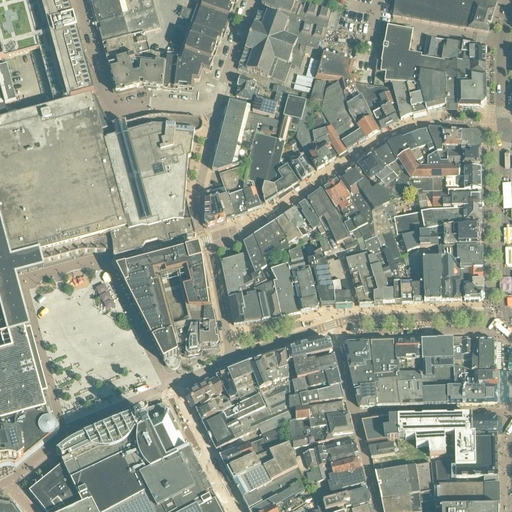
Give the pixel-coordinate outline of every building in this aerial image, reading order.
[(113,260),(142,252),(146,246),(157,243),(164,247),(196,238),(193,224),(186,200),(185,200),(183,194),(186,162),(188,161),(192,138),(192,135),(195,135),(195,134),(196,134),(197,134),(199,133),(200,133),(200,132),(201,131),(202,130),(202,129),(202,128),(202,126),(202,125),(202,124),(201,123),(200,122),(199,122),(199,121),(197,120),(196,120),(196,119),(162,117),(149,118),(124,125),(118,123),(113,128),(109,129),(107,122),(95,96),(94,96),(94,95),(92,90),(88,74),(77,33),(74,20),(73,20),(68,1),(68,0),(0,0),(0,240),(0,241),(0,240),(0,245),(4,262),(8,264),(21,260),(22,263),(24,264),(41,260),(42,263),(49,261),(79,253),(87,252),(113,252),(113,260)] [(102,46),(108,65),(150,54),(149,50),(145,35),(161,31),(152,0),(111,0),(92,5),(102,46)] [(180,57),(167,55),(163,91),(173,92),(174,90),(192,92),(193,83),(199,84),(203,72),(209,75),(213,65),(211,64),(217,47),(219,48),(221,43),(223,44),(231,21),(229,20),(235,3),(237,3),(238,0),(196,0),(195,3),(199,5),(195,14),(183,9),(180,18),(192,23),(186,40),(173,36),(170,45),(182,50),(180,57)] [(245,51),(239,68),(238,72),(248,75),(249,73),(268,80),(284,86),(291,68),(300,70),(303,62),(301,61),(304,48),(317,52),(320,43),(323,44),(332,11),(326,9),(328,2),(319,0),(316,0),(317,1),(314,0),(306,0),(306,3),(307,3),(307,5),(296,1),(296,0),(294,0),(264,0),(254,27),(245,51)] [(395,0),(393,18),(488,35),(497,3),(487,0),(395,0)] [(392,85),(406,86),(411,87),(419,87),(426,114),(446,109),(458,109),(480,110),(481,110),(485,106),(486,104),(485,69),(452,63),(424,58),(409,56),(413,33),(387,29),(381,64),(387,65),(386,76),(384,85),(392,85)] [(427,40),(424,58),(452,63),(485,69),(485,50),(427,40)] [(339,84),(338,84),(340,84),(349,116),(366,142),(379,134),(370,121),(372,120),(370,116),(355,85),(351,77),(350,77),(355,62),(330,55),(322,52),(314,81),(339,84)] [(150,54),(108,65),(115,92),(116,96),(119,94),(140,89),(140,88),(163,91),(167,55),(150,54)] [(375,74),(386,76),(387,65),(381,64),(377,64),(375,74)] [(257,100),(259,90),(255,89),(256,84),(239,80),(239,81),(237,81),(236,86),(238,87),(237,88),(239,89),(236,99),(251,103),(255,104),(252,114),(274,119),(274,118),(279,119),(282,107),(286,90),(274,87),(272,93),(277,94),(274,105),(257,100)] [(311,142),(310,136),(310,131),(314,101),(321,103),(325,84),(315,83),(310,103),(307,102),(307,104),(298,135),(296,140),(307,157),(310,157),(314,163),(312,164),(312,165),(317,173),(324,168),(320,162),(322,161),(312,146),(311,142)] [(321,113),(325,119),(332,130),(347,154),(366,142),(349,116),(340,84),(338,84),(326,92),(322,113),(321,113)] [(388,90),(355,85),(370,116),(372,115),(381,133),(398,124),(390,108),(394,106),(388,90)] [(406,86),(392,85),(401,122),(407,118),(412,117),(410,106),(411,105),(406,86)] [(411,87),(406,86),(411,105),(410,106),(412,117),(426,114),(419,87),(411,87)] [(261,209),(277,199),(275,188),(274,188),(274,187),(280,166),(288,133),(298,135),(307,104),(288,99),(278,142),(255,136),(248,164),(247,167),(245,174),(243,191),(243,194),(254,190),(255,191),(261,209)] [(218,174),(248,164),(255,136),(258,126),(262,127),(276,131),(278,124),(249,116),(251,109),(229,103),(212,172),(218,174)] [(310,136),(311,142),(312,146),(322,161),(320,162),(324,168),(325,169),(328,166),(335,162),(327,148),(329,147),(326,140),(329,139),(327,131),(332,130),(325,119),(323,120),(313,123),(312,131),(312,133),(312,135),(310,136)] [(277,131),(276,131),(262,127),(261,133),(276,137),(277,131)] [(347,154),(332,130),(327,131),(329,139),(332,148),(339,159),(347,154)] [(414,137),(413,137),(416,146),(418,145),(420,151),(422,151),(420,153),(423,158),(425,162),(427,160),(437,155),(435,150),(433,151),(426,134),(414,137)] [(428,134),(435,150),(437,155),(427,160),(429,163),(428,170),(450,170),(450,168),(452,168),(452,167),(452,165),(446,165),(446,153),(446,152),(446,149),(443,149),(444,140),(443,140),(442,134),(428,134)] [(461,135),(442,134),(443,140),(444,140),(443,149),(446,149),(446,152),(461,152),(461,135)] [(461,135),(461,152),(446,152),(446,153),(446,165),(452,165),(452,167),(480,167),(480,138),(477,135),(461,135)] [(413,137),(404,141),(412,154),(420,165),(425,162),(423,158),(420,153),(422,151),(420,151),(418,145),(416,146),(413,137)] [(374,156),(373,157),(384,171),(386,170),(415,193),(417,192),(417,193),(420,192),(422,195),(462,195),(462,193),(477,194),(481,194),(480,172),(459,172),(459,170),(450,170),(428,170),(429,163),(427,160),(425,162),(420,165),(412,154),(404,141),(388,147),(374,156)] [(310,174),(314,172),(303,155),(299,157),(292,162),(291,165),(302,183),(312,177),(310,174)] [(367,181),(377,189),(399,201),(415,195),(413,193),(415,193),(386,170),(384,171),(373,157),(358,167),(367,181)] [(298,185),(287,168),(285,167),(283,166),(283,167),(280,166),(274,187),(274,188),(275,188),(277,199),(278,199),(283,195),(283,196),(298,186),(298,185)] [(245,174),(247,167),(219,177),(224,190),(206,196),(205,220),(205,228),(208,230),(226,223),(218,201),(227,198),(227,197),(243,191),(245,174)] [(356,169),(346,176),(349,181),(352,181),(370,207),(372,225),(375,241),(377,240),(384,238),(393,263),(401,259),(391,233),(387,221),(383,209),(392,205),(399,201),(377,189),(372,192),(356,169)] [(339,180),(338,182),(362,217),(366,227),(372,225),(370,207),(352,181),(349,181),(346,176),(339,180)] [(345,226),(342,228),(350,239),(360,234),(364,245),(375,241),(372,225),(366,227),(362,217),(338,182),(323,191),(335,210),(338,208),(348,224),(344,225),(345,226)] [(227,198),(218,201),(226,223),(248,215),(249,215),(248,215),(261,210),(261,209),(255,191),(254,190),(243,194),(227,200),(227,198)] [(330,231),(324,234),(325,236),(318,239),(322,252),(323,255),(339,250),(336,245),(342,243),(346,252),(358,247),(360,253),(365,252),(366,252),(364,245),(360,234),(350,239),(342,228),(321,192),(307,202),(325,233),(330,230),(330,231)] [(420,192),(417,193),(418,198),(434,196),(434,210),(421,213),(421,215),(433,213),(450,213),(458,212),(463,212),(463,210),(481,210),(481,199),(477,199),(477,194),(462,193),(462,195),(422,195),(420,192)] [(306,203),(298,209),(313,232),(320,228),(306,203)] [(397,219),(392,205),(383,209),(387,221),(394,220),(397,219)] [(295,211),(284,218),(292,229),(289,231),(299,246),(301,245),(309,242),(310,244),(316,242),(315,239),(318,238),(318,239),(325,236),(324,234),(320,228),(313,232),(298,209),(295,211)] [(421,215),(397,219),(394,220),(397,238),(432,232),(455,227),(482,226),(481,210),(463,210),(463,212),(458,212),(450,213),(433,213),(421,215)] [(287,241),(287,242),(290,250),(299,246),(289,231),(292,229),(284,218),(276,224),(286,239),(287,241)] [(274,225),(253,238),(264,263),(275,258),(283,254),(290,250),(287,242),(285,243),(284,240),(284,239),(274,225)] [(479,236),(479,226),(455,227),(432,232),(402,239),(397,240),(401,250),(405,248),(407,255),(420,250),(438,249),(438,241),(444,241),(451,241),(451,235),(453,235),(458,238),(466,238),(466,236),(479,236)] [(479,248),(479,236),(466,236),(466,238),(458,238),(453,235),(451,235),(451,241),(444,241),(444,248),(445,249),(479,248)] [(247,255),(255,276),(261,272),(267,269),(264,263),(253,238),(243,245),(247,255)] [(384,238),(377,240),(389,269),(391,284),(393,284),(395,306),(401,305),(400,286),(397,282),(396,268),(395,268),(393,263),(384,238)] [(0,294),(0,295),(0,294),(0,299),(9,333),(24,329),(24,330),(29,328),(22,301),(17,284),(45,276),(44,269),(43,268),(41,260),(24,264),(22,263),(21,260),(8,264),(4,262),(0,245),(0,240),(0,241),(0,240),(0,294)] [(364,245),(366,252),(369,260),(373,259),(381,272),(384,279),(386,294),(382,294),(383,306),(395,306),(393,284),(391,284),(389,269),(377,240),(375,241),(364,245)] [(118,270),(116,271),(117,272),(120,278),(120,279),(125,288),(129,297),(130,298),(134,306),(134,307),(139,315),(139,316),(143,324),(144,325),(148,333),(148,334),(152,342),(166,369),(167,369),(168,370),(169,371),(170,371),(171,372),(172,372),(173,372),(174,372),(175,371),(176,371),(177,370),(178,370),(178,369),(179,368),(179,367),(179,366),(180,365),(180,364),(178,359),(177,356),(186,354),(186,356),(188,359),(198,357),(200,355),(200,350),(210,349),(217,349),(219,346),(216,330),(212,312),(212,311),(213,311),(209,284),(199,248),(123,269),(118,270)] [(457,251),(439,251),(439,259),(450,259),(459,272),(483,271),(483,253),(478,253),(478,250),(457,251)] [(292,266),(288,267),(291,277),(293,285),(295,285),(301,317),(308,315),(306,308),(310,308),(310,310),(317,309),(317,307),(318,307),(317,305),(318,305),(317,304),(309,271),(306,272),(300,251),(288,257),(292,266)] [(421,252),(413,255),(415,286),(420,286),(421,305),(422,305),(422,304),(424,304),(424,305),(441,304),(441,284),(442,284),(442,282),(450,282),(450,304),(451,304),(462,303),(461,289),(464,289),(472,289),(472,285),(483,285),(482,272),(483,272),(483,271),(459,272),(450,259),(439,259),(439,251),(421,252)] [(322,252),(306,261),(308,269),(310,268),(321,309),(335,308),(334,291),(326,265),(323,255),(322,252)] [(369,260),(366,252),(365,252),(366,257),(364,257),(366,258),(377,296),(374,297),(375,306),(383,306),(382,294),(386,294),(384,279),(381,272),(373,259),(369,260)] [(413,255),(403,259),(405,268),(411,267),(411,273),(406,274),(409,286),(409,293),(413,293),(414,305),(421,305),(420,286),(415,286),(413,255)] [(359,307),(375,306),(374,297),(377,296),(366,258),(364,257),(346,262),(359,307)] [(221,268),(228,301),(240,298),(238,288),(244,287),(242,280),(242,278),(246,277),(243,258),(225,263),(225,265),(223,267),(221,267),(221,268)] [(403,259),(401,259),(393,263),(395,268),(396,268),(397,282),(400,286),(401,305),(413,305),(414,305),(413,293),(409,293),(409,286),(406,274),(405,268),(403,259)] [(334,291),(335,308),(350,308),(351,305),(349,297),(350,296),(339,260),(326,265),(334,291)] [(283,269),(272,272),(276,283),(273,284),(280,321),(282,321),(301,317),(295,285),(293,285),(291,277),(288,267),(283,269)] [(240,298),(228,301),(234,328),(245,326),(243,314),(245,313),(243,301),(247,300),(246,297),(247,297),(247,294),(254,290),(267,283),(261,272),(255,276),(251,278),(250,276),(242,280),(244,287),(238,288),(240,298)] [(271,285),(264,288),(270,322),(280,321),(273,284),(276,283),(272,272),(271,273),(266,275),(271,285)] [(441,284),(441,304),(450,304),(450,282),(442,282),(442,284),(441,284)] [(483,285),(472,285),(472,289),(464,289),(464,303),(480,303),(483,300),(483,285)] [(263,288),(254,293),(261,324),(270,322),(264,288),(263,288)] [(254,293),(254,290),(247,294),(247,297),(246,297),(247,300),(243,301),(245,313),(243,314),(245,326),(261,324),(254,293)] [(0,294),(0,295),(0,294),(0,335),(1,335),(9,333),(0,299),(0,294)] [(0,422),(46,410),(36,372),(24,330),(24,329),(9,333),(1,335),(5,351),(0,352),(0,422)] [(301,349),(290,352),(292,362),(305,360),(305,361),(315,359),(314,358),(332,353),(329,342),(307,347),(301,349)] [(476,342),(453,343),(454,370),(462,370),(469,373),(469,374),(473,374),(472,373),(496,373),(496,344),(493,342),(476,342)] [(421,344),(423,380),(422,380),(422,384),(421,384),(423,408),(424,408),(467,407),(471,407),(497,406),(509,406),(509,389),(507,389),(506,374),(497,374),(473,374),(469,374),(469,373),(462,370),(454,370),(453,343),(421,344)] [(398,363),(398,366),(399,376),(400,386),(421,384),(422,384),(422,380),(423,380),(421,344),(395,345),(396,363),(398,363)] [(373,370),(373,378),(399,376),(398,366),(394,366),(393,345),(371,346),(371,358),(373,370)] [(351,380),(354,390),(375,388),(376,398),(378,409),(402,409),(400,386),(399,376),(373,378),(372,370),(371,370),(371,367),(372,367),(371,367),(370,362),(371,362),(371,361),(370,361),(369,356),(370,356),(370,355),(369,355),(369,350),(368,350),(368,347),(368,346),(347,346),(347,347),(344,350),(344,351),(351,380)] [(289,353),(275,357),(282,388),(289,385),(290,385),(290,383),(290,362),(292,362),(290,352),(288,352),(289,353)] [(259,431),(261,436),(278,430),(290,426),(290,424),(291,424),(290,411),(290,400),(289,400),(289,385),(282,388),(275,357),(249,366),(229,374),(239,400),(238,400),(241,406),(260,398),(266,410),(240,422),(241,424),(238,425),(244,438),(259,431)] [(315,361),(315,359),(305,361),(305,360),(292,362),(290,362),(290,383),(337,372),(334,360),(331,361),(330,358),(315,361)] [(330,391),(341,389),(337,372),(290,383),(290,385),(292,384),(296,398),(296,399),(308,396),(307,391),(328,386),(329,390),(329,391),(330,391)] [(233,410),(241,406),(238,400),(237,401),(237,399),(228,377),(228,376),(227,376),(226,375),(218,379),(218,380),(226,396),(233,410)] [(196,412),(196,413),(226,396),(218,380),(217,380),(208,386),(208,385),(191,395),(190,399),(195,409),(197,412),(196,412)] [(400,386),(402,409),(423,408),(421,384),(400,386)] [(354,390),(355,392),(354,392),(358,409),(360,410),(377,410),(376,398),(375,388),(354,390)] [(290,400),(290,411),(308,409),(308,407),(344,401),(341,389),(330,391),(329,391),(308,396),(296,399),(296,398),(290,400)] [(225,413),(227,413),(233,410),(226,396),(196,413),(202,424),(225,413)] [(219,450),(244,438),(238,425),(241,424),(240,422),(266,410),(260,398),(241,406),(233,410),(227,413),(203,425),(202,426),(203,427),(203,426),(205,429),(204,429),(205,431),(205,430),(207,433),(206,433),(207,434),(208,436),(211,441),(210,442),(211,443),(212,444),(214,447),(213,447),(214,448),(216,451),(215,451),(216,452),(219,450)] [(310,410),(312,421),(348,417),(345,405),(310,410)] [(30,493),(29,494),(30,495),(35,501),(36,502),(41,508),(44,511),(55,511),(56,511),(64,508),(63,507),(61,504),(67,499),(71,505),(74,504),(77,510),(73,511),(220,511),(216,503),(216,504),(189,453),(190,453),(189,452),(188,453),(181,439),(170,417),(166,416),(165,416),(164,415),(164,414),(164,413),(165,413),(165,412),(165,411),(165,410),(165,409),(164,408),(163,408),(163,407),(162,407),(161,408),(146,414),(135,418),(137,422),(134,423),(132,419),(114,426),(92,435),(86,438),(82,439),(79,440),(76,442),(73,443),(70,445),(67,447),(65,449),(58,454),(59,456),(61,458),(62,461),(64,461),(66,464),(63,467),(56,472),(50,477),(36,488),(30,493)] [(295,411),(296,422),(296,423),(310,422),(308,409),(295,411)] [(46,410),(0,422),(0,467),(1,467),(3,466),(5,466),(7,466),(9,466),(11,466),(13,466),(15,467),(54,435),(55,434),(55,433),(56,432),(56,431),(56,430),(56,429),(56,428),(56,427),(55,426),(55,425),(54,424),(53,423),(52,423),(51,422),(50,421),(46,410)] [(293,444),(292,444),(292,446),(293,445),(293,451),(308,447),(333,441),(332,438),(353,435),(348,417),(310,422),(296,423),(296,422),(291,424),(290,424),(290,426),(290,436),(291,441),(293,441),(293,444)] [(497,441),(497,419),(494,417),(470,418),(396,420),(397,439),(398,443),(426,438),(429,457),(429,458),(447,458),(449,458),(449,451),(449,450),(458,449),(458,452),(463,452),(463,458),(456,458),(455,466),(456,480),(468,479),(484,479),(496,479),(498,479),(497,441)] [(389,441),(389,438),(388,420),(362,424),(367,444),(389,441)] [(394,443),(397,443),(398,443),(397,439),(396,420),(388,420),(389,438),(393,438),(394,443)] [(220,459),(226,471),(272,453),(285,448),(278,430),(261,436),(262,437),(264,441),(231,454),(222,458),(221,458),(220,459)] [(303,457),(296,459),(294,461),(300,475),(308,472),(309,472),(313,471),(313,472),(325,469),(325,468),(331,466),(331,467),(359,460),(354,442),(314,452),(315,453),(303,457)] [(277,463),(234,484),(241,498),(242,498),(263,487),(265,486),(297,470),(300,475),(294,461),(296,459),(293,451),(293,445),(292,446),(292,444),(285,448),(272,453),(277,463)] [(393,445),(369,449),(371,460),(372,460),(395,457),(394,454),(399,454),(398,450),(398,445),(397,445),(393,446),(393,445)] [(227,471),(234,484),(277,463),(272,453),(226,471),(227,471)] [(359,460),(331,467),(333,477),(334,477),(337,476),(338,477),(345,475),(345,476),(362,471),(359,460)] [(378,488),(432,480),(431,465),(418,468),(418,467),(375,474),(375,475),(378,488)] [(325,469),(313,472),(317,485),(327,482),(325,469)] [(365,485),(362,471),(345,476),(345,475),(338,477),(337,476),(334,477),(333,477),(329,478),(330,484),(328,485),(331,495),(365,485)] [(248,511),(283,493),(283,492),(301,482),(295,472),(242,500),(248,511)] [(434,494),(433,490),(432,480),(378,488),(381,501),(434,494)] [(248,511),(268,511),(276,508),(276,509),(282,506),(295,500),(295,499),(305,493),(299,484),(290,489),(283,493),(248,511)] [(436,511),(498,510),(498,498),(497,487),(439,487),(439,490),(433,490),(434,494),(435,503),(436,511)] [(346,508),(345,508),(346,510),(352,509),(353,511),(370,506),(367,491),(323,503),(323,505),(324,511),(331,511),(346,508)] [(421,511),(421,505),(435,503),(434,494),(381,501),(383,511),(421,511)] [(294,511),(312,501),(311,499),(305,502),(303,498),(296,502),(295,500),(282,506),(276,509),(276,508),(268,511),(294,511)]
